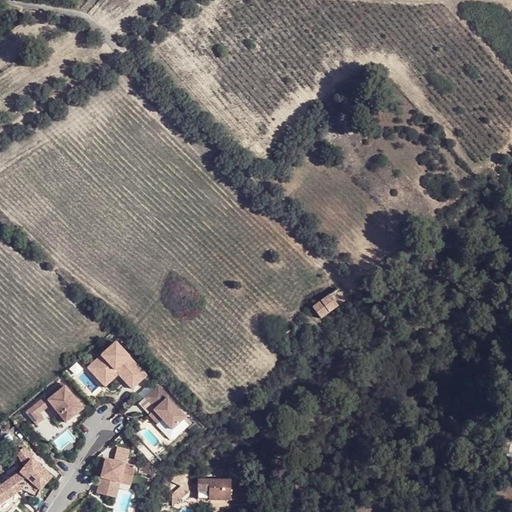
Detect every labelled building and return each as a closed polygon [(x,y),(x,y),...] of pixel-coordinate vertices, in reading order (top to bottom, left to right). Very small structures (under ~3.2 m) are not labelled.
[(363,79),(361,82),(355,88),(361,94),(369,86),(363,79)] [(358,80),(344,94),(353,103),(361,94),(355,88),(361,82),(358,80)] [(336,307),(343,303),(336,291),(329,295),(336,307)] [(309,307),(318,321),(336,310),(327,295),(309,307)] [(116,341),(88,367),(100,380),(114,368),(119,374),(133,389),(148,375),(116,341)] [(114,368),(100,380),(106,387),(119,374),(114,368)] [(62,382),(45,396),(51,403),(66,422),(84,407),(62,382)] [(159,386),(147,398),(157,409),(161,412),(158,415),(163,420),(172,430),(187,417),(169,398),(170,397),(159,386)] [(45,396),(34,406),(40,413),(51,403),(45,396)] [(34,406),(27,412),(36,424),(44,418),(40,413),(34,406)] [(161,412),(157,409),(150,415),(159,425),(163,420),(158,415),(161,412)] [(17,470),(0,481),(0,500),(18,487),(28,480),(40,490),(52,477),(35,462),(30,452),(24,446),(16,450),(20,466),(17,470)] [(117,447),(115,456),(127,458),(129,450),(117,447)] [(136,467),(105,459),(97,493),(113,498),(114,490),(112,490),(114,481),(120,483),(122,478),(132,481),(136,467)] [(28,480),(18,487),(37,497),(40,490),(28,480)] [(238,480),(198,480),(198,500),(229,500),(237,500),(238,480)] [(114,490),(113,498),(116,498),(120,483),(114,481),(112,490),(114,490)] [(184,490),(176,489),(175,503),(168,511),(182,511),(189,498),(183,496),(184,490)]
